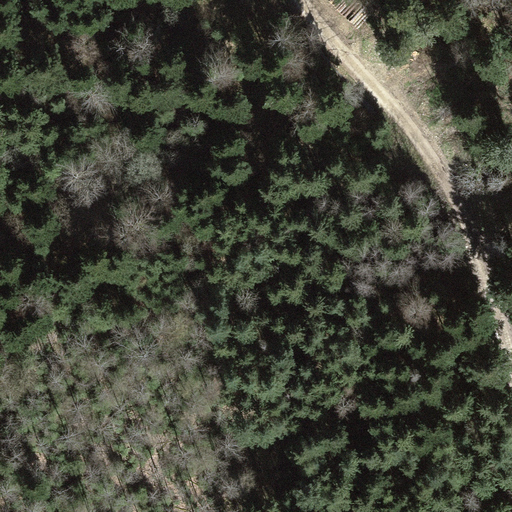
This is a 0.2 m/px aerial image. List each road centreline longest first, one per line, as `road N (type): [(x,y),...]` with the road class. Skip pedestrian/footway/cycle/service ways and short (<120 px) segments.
road 1 (track): [(0,82),(61,105),(166,95),(226,123),(432,159)]
road 2 (track): [(511,363),(469,235),(432,159),(304,0)]
road 3 (track): [(0,214),(226,123)]
